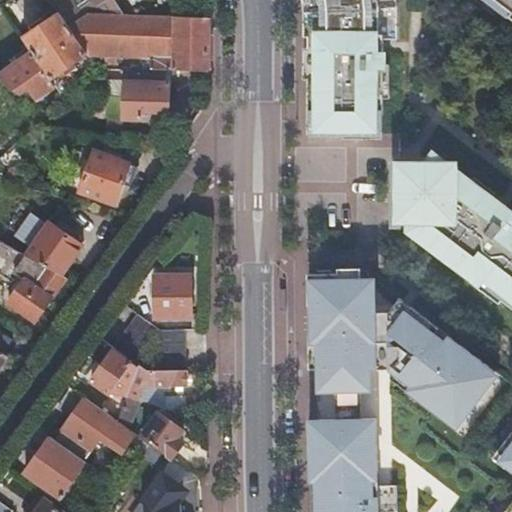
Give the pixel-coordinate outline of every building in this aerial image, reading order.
[(172,70),(208,72),(208,45),(208,42),(208,16),(125,14),(115,0),(95,0),(104,14),(92,13),(84,16),(73,0),(50,0),(60,14),(88,55),(106,56),(106,61),(119,62),(120,56),(155,57),(154,70),(172,70)] [(104,14),(95,0),(73,0),(84,16),(92,13),(104,14)] [(377,51),(378,36),(397,37),(398,6),(397,0),(312,0),(314,9),(314,27),(309,27),(308,122),(318,122),(318,133),(374,133),(374,114),(383,113),(384,50),(377,51)] [(511,0),(494,0),(496,1),(492,7),(511,22),(511,0)] [(76,63),(88,55),(60,14),(24,39),(33,52),(52,81),(65,71),(69,75),(80,68),(76,63)] [(0,77),(0,81),(22,96),(31,89),(39,99),(56,87),(52,81),(33,52),(0,77)] [(122,118),(169,121),(172,70),(154,70),(126,68),(125,80),(109,79),(107,118),(122,118)] [(15,144),(22,137),(13,132),(7,139),(15,144)] [(79,191),(115,204),(122,184),(130,188),(138,166),(94,151),(79,191)] [(425,163),(399,162),(396,220),(408,220),(408,228),(511,310),(511,215),(504,209),(501,211),(486,199),(488,196),(432,153),(425,163)] [(28,255),(64,274),(84,244),(49,221),(28,255)] [(28,255),(0,239),(0,248),(0,249),(0,248),(0,266),(23,280),(9,302),(39,321),(68,276),(64,274),(28,255)] [(317,369),(317,392),(371,391),(371,370),(377,369),(375,278),(361,278),(361,268),(338,268),(338,273),(308,274),(308,369),(317,369)] [(153,317),(191,319),(191,276),(156,274),(153,317)] [(134,351),(152,324),(136,314),(119,341),(134,351)] [(448,413),(462,423),(496,380),(485,371),(490,366),(450,335),(445,341),(410,315),(398,330),(402,333),(397,341),(391,342),(390,369),(412,386),(408,392),(443,419),(448,413)] [(187,329),(161,329),(161,360),(187,360),(187,329)] [(0,345),(8,350),(14,340),(0,331),(0,345)] [(0,369),(9,355),(0,350),(0,369)] [(124,372),(131,363),(114,350),(91,381),(109,393),(110,391),(124,372)] [(128,395),(138,364),(133,360),(131,363),(124,372),(110,391),(128,395)] [(187,387),(188,370),(185,370),(146,369),(138,364),(128,395),(128,397),(137,400),(163,409),(163,387),(187,387)] [(124,454),(138,435),(130,429),(119,421),(85,397),(55,441),(84,461),(105,432),(110,436),(106,441),(124,454)] [(149,404),(146,403),(137,400),(128,397),(119,421),(130,429),(139,418),(143,420),(149,404)] [(143,436),(172,457),(184,443),(178,439),(184,431),(160,413),(143,436)] [(397,511),(397,485),(379,486),(377,417),(318,419),(318,427),(310,428),(309,481),(315,481),(315,511),(397,511)] [(511,511),(511,433),(498,451),(511,462),(511,468),(511,470),(511,471),(511,502),(504,511),(511,511)] [(63,493),(86,463),(84,461),(55,441),(51,438),(25,473),(62,499),(66,495),(63,493)] [(183,511),(182,485),(164,472),(143,501),(146,504),(139,511),(183,511)] [(32,511),(61,511),(43,498),(32,511)] [(0,502),(0,511),(11,511),(12,511),(0,502)]
